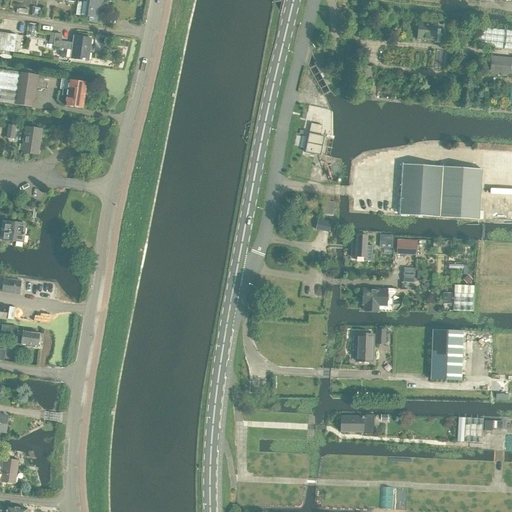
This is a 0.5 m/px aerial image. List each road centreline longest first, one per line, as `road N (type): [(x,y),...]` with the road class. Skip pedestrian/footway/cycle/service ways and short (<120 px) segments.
road 1 (tertiary): [(72,511),(78,378),(110,189),(155,0)]
road 2 (track): [(511,489),(248,478),(241,475),(234,387),(218,373)]
road 3 (unclassified): [(236,273),(250,271),(264,238),(314,0)]
road 4 (primary): [(236,273),(295,0)]
road 5 (primary): [(211,511),(218,373),(236,273)]
